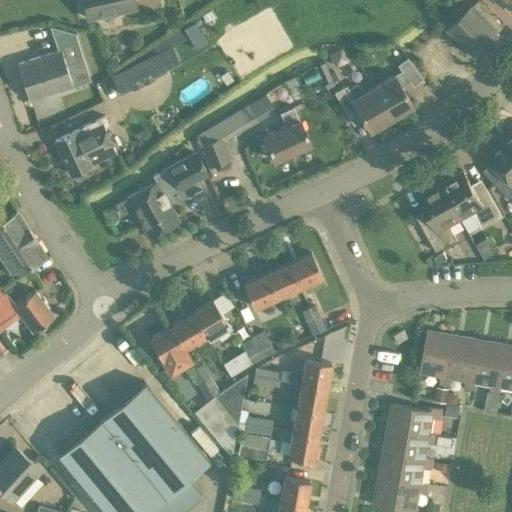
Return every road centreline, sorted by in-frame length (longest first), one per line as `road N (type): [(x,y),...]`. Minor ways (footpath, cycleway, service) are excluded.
road 1 (residential): [(104,307),(199,247),(322,191)]
road 2 (residential): [(322,191),(400,152),(511,55)]
road 3 (residential): [(104,307),(18,158),(0,109)]
road 4 (residential): [(333,511),(366,306)]
road 5 (residential): [(366,306),(511,291)]
road 6 (residential): [(0,398),(104,307)]
road 7 (residential): [(366,306),(322,191)]
